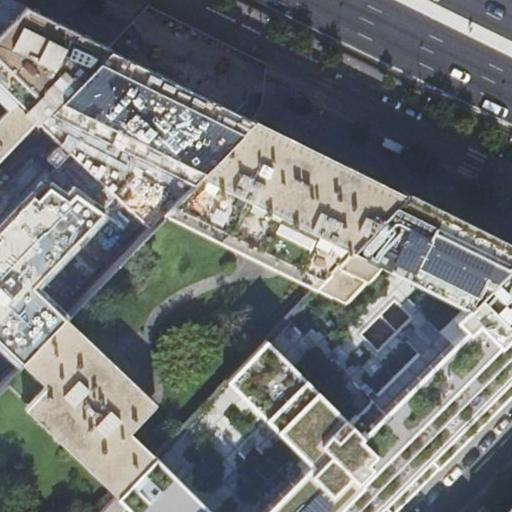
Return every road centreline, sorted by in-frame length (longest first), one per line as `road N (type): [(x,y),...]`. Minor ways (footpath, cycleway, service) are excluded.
road 1 (residential): [(143,0),(511,178)]
road 2 (trunk): [(325,0),(511,92)]
road 3 (residential): [(511,423),(427,511)]
